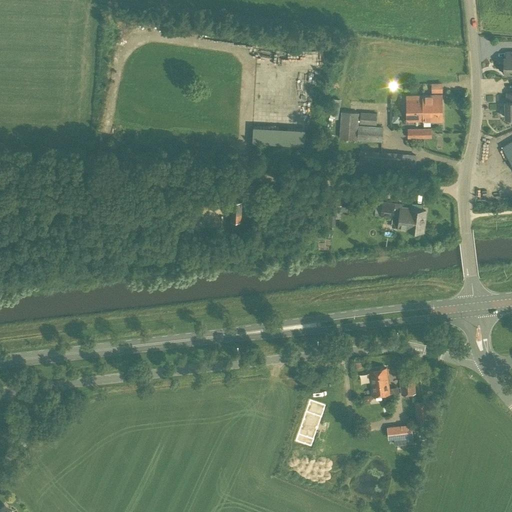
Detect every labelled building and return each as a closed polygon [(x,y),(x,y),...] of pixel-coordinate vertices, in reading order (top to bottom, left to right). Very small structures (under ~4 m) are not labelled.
[(246,78),(254,78),(253,63),(246,63),(246,78)] [(296,94),(297,85),(287,85),(287,80),(282,79),(282,93),(296,94)] [(306,92),(318,92),(318,83),(306,82),(306,92)] [(442,121),(442,94),(432,94),(432,95),(407,95),(407,120),(422,120),(422,121),(442,121)] [(376,124),(377,113),(360,112),(359,123),(376,124)] [(382,141),(383,127),(358,124),(359,116),(341,115),(339,138),(382,141)] [(407,127),(407,138),(431,138),(431,127),(407,127)] [(511,140),(503,146),(511,161),(511,140)] [(391,152),(364,150),(363,165),(390,167),(390,166),(401,167),(401,164),(414,165),(415,154),(391,152)] [(329,189),(329,204),(342,204),(343,189),(329,189)] [(422,230),(425,211),(405,208),(405,204),(402,204),(402,203),(382,200),(380,215),(393,217),(393,216),(399,217),(398,227),(422,230)] [(241,222),(242,201),(231,201),(230,221),(241,222)] [(328,223),(328,225),(335,225),(335,218),(340,218),(341,206),(328,206),(328,217),(328,223)] [(388,388),(386,368),(370,370),(372,395),(389,393),(389,396),(399,395),(398,387),(388,388)] [(401,395),(416,393),(414,373),(398,374),(401,395)] [(417,423),(431,421),(428,400),(414,401),(417,423)] [(309,404),(306,416),(321,420),(324,408),(309,404)] [(404,444),(403,438),(413,437),(411,423),(387,427),(388,440),(394,439),(395,445),(404,444)]
